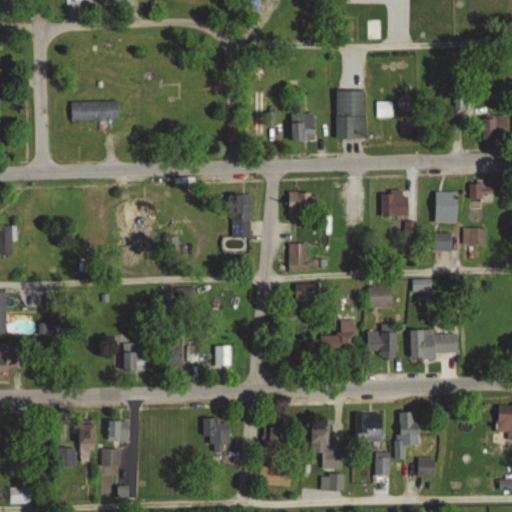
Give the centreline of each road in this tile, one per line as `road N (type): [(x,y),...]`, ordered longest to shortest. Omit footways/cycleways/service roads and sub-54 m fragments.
road 1 (tertiary): [(511,158),(0,173)]
road 2 (residential): [(0,394),(511,383)]
road 3 (residential): [(274,165),(252,391)]
road 4 (residential): [(38,32),(186,21),(212,30),(230,51)]
road 5 (residential): [(42,173),(37,15)]
